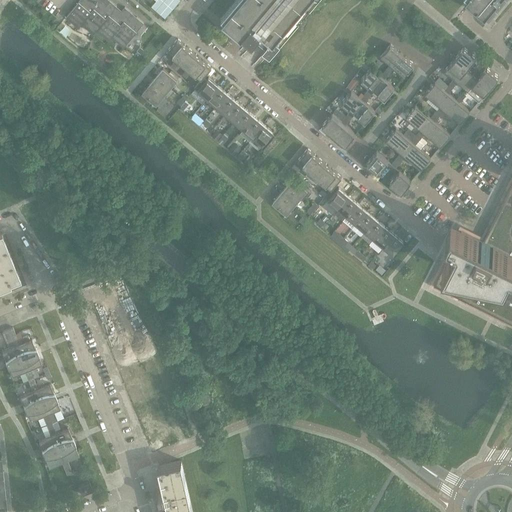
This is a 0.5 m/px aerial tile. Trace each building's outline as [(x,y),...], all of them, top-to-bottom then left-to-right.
[(125,7),(121,12),(116,8),(117,6),(109,0),(80,0),(75,6),(66,17),(79,27),(82,24),(94,34),(97,30),(109,41),(112,36),(124,47),(144,23),(137,17),(136,18),(131,14),(132,13),(125,7)] [(156,0),(153,5),(151,6),(152,6),(165,18),(170,12),(176,4),(180,0),(156,0)] [(236,0),(220,20),(241,38),(243,37),(252,45),(255,42),(265,51),(261,55),(269,62),(280,49),(274,44),(311,0),(236,0)] [(465,0),(485,16),(486,14),(489,16),(502,0),(465,0)] [(177,59),(179,60),(189,48),(178,39),(168,51),(177,59)] [(381,56),(391,64),(392,66),(402,54),(390,44),(381,56)] [(476,57),(464,47),(455,58),(467,69),(476,57)] [(200,58),(189,48),(179,60),(181,62),(188,68),(190,70),(200,58)] [(414,64),(402,54),(392,66),(394,67),(404,76),(414,64)] [(212,67),(200,58),(190,70),(192,71),(201,79),(203,77),(212,67)] [(445,70),(455,79),(457,80),(467,69),(455,58),(445,70)] [(391,64),(381,76),(383,77),(384,79),(394,67),(392,66),(391,64)] [(361,79),(371,87),(373,89),(383,77),(381,76),(371,67),(361,79)] [(487,67),(477,78),(489,88),(499,77),(487,67)] [(163,68),(156,76),(170,88),(177,80),(169,73),(163,68)] [(477,78),(467,69),(457,80),(458,82),(468,90),(477,78)] [(172,70),(169,73),(177,80),(180,77),(172,70)] [(156,76),(150,84),(164,96),(170,88),(156,76)] [(195,89),(191,94),(202,104),(207,99),(218,85),(208,77),(206,80),(203,77),(201,79),(194,88),(195,89)] [(394,87),(384,79),(383,77),(373,89),(375,90),(385,99),(394,87)] [(439,77),(435,82),(445,90),(449,86),(439,77)] [(489,88),(477,78),(468,90),(480,100),(489,88)] [(449,86),(445,90),(449,93),(458,82),(457,80),(455,79),(449,86)] [(351,80),(347,86),(353,90),(357,85),(351,81),(351,80)] [(425,93),(440,106),(443,108),(452,96),(449,93),(445,90),(435,82),(425,93)] [(135,91),(134,92),(135,93),(140,96),(139,97),(145,102),(146,102),(149,98),(142,93),(150,84),(148,83),(146,86),(141,83),(140,84),(135,90),(135,91)] [(149,98),(156,104),(164,96),(150,84),(142,93),(149,98)] [(218,85),(207,99),(216,106),(227,93),(218,85)] [(371,87),(361,99),(363,100),(365,102),(375,90),(373,89),(371,87)] [(342,102),(352,110),(353,112),(363,100),(361,99),(351,90),(342,102)] [(227,93),(216,106),(225,114),(236,101),(227,93)] [(461,94),(456,100),(460,103),(465,97),(461,94)] [(460,103),(456,100),(452,96),(443,108),(445,110),(460,123),(470,111),(460,103)] [(375,110),(365,102),(363,100),(353,112),(355,113),(365,122),(375,110)] [(236,101),(225,114),(235,122),(246,109),(236,101)] [(406,116),(421,129),(423,131),(433,119),(431,118),(415,105),(406,116)] [(440,106),(431,118),(433,119),(435,121),(445,110),(443,108),(440,106)] [(337,108),(332,114),(342,122),(347,116),(337,108)] [(246,109),(235,122),(244,129),(255,116),(246,109)] [(352,110),(342,122),(344,123),(345,125),(355,113),(353,112),(352,110)] [(322,125),(334,135),(344,123),(342,122),(332,113),(322,125)] [(244,129),(240,134),(250,141),(253,137),(264,124),(255,116),(244,129)] [(199,117),(195,122),(200,126),(203,123),(204,121),(199,117)] [(450,134),(435,121),(433,119),(423,131),(425,133),(440,146),(450,134)] [(355,133),(345,125),(344,123),(334,135),(346,145),(355,133)] [(264,124),(253,137),(263,145),(274,132),(264,124)] [(386,140),(401,152),(404,154),(413,143),(411,141),(396,128),(386,140)] [(420,139),(425,133),(423,131),(421,129),(416,135),(420,139)] [(216,132),(212,136),(218,140),(221,136),(216,132)] [(416,135),(411,141),(413,143),(416,144),(420,139),(416,135)] [(431,157),(416,144),(413,143),(404,154),(406,156),(421,169),(431,157)] [(234,144),(229,150),(236,157),(239,153),(242,151),(234,144)] [(298,160),(309,170),(319,158),(308,148),(298,160)] [(379,173),(386,164),(388,161),(376,151),(367,163),(379,173)] [(401,162),(406,156),(404,154),(401,152),(397,158),(401,162)] [(309,170),(306,175),(316,184),(320,179),(330,167),(319,158),(309,170)] [(397,158),(392,164),(394,166),(396,167),(401,162),(397,158)] [(394,166),(392,164),(388,161),(386,164),(391,169),(394,166)] [(399,170),(396,167),(394,166),(391,169),(397,174),(399,170)] [(342,177),(330,167),(320,179),(331,189),(342,177)] [(399,170),(397,174),(390,182),(401,192),(411,180),(399,170)] [(293,178),(286,186),(300,198),(304,201),(311,193),(293,178)] [(511,181),(483,240),(451,224),(445,236),(455,241),(451,251),(450,252),(434,284),(511,323),(511,181)] [(286,186),(279,194),(293,206),(300,198),(286,186)] [(327,200),(337,208),(348,195),(338,187),(327,200)] [(286,214),(293,206),(279,194),(272,202),(286,214)] [(348,195),(337,208),(346,216),(357,203),(348,195)] [(346,216),(343,220),(352,228),(366,211),(357,203),(346,216)] [(366,211),(352,228),(361,236),(365,232),(376,219),(366,211)] [(376,219),(365,232),(374,239),(385,226),(376,219)] [(385,226),(374,239),(383,247),(394,234),(385,226)] [(0,289),(10,285),(9,284),(20,279),(1,233),(0,233),(0,289)] [(394,234),(383,247),(393,255),(404,242),(394,234)] [(352,245),(343,238),(340,241),(349,249),(352,245)] [(13,328),(2,332),(5,338),(9,348),(2,351),(7,363),(22,357),(17,345),(14,346),(12,341),(10,336),(15,334),(13,328)] [(28,335),(18,339),(20,344),(17,345),(22,357),(37,351),(32,339),(30,340),(28,335)] [(42,363),(37,351),(22,357),(27,369),(30,368),(32,373),(34,378),(39,376),(35,366),(42,363)] [(22,357),(7,363),(12,376),(24,371),(27,369),(22,357)] [(50,384),(38,389),(35,390),(40,402),(55,396),(50,384)] [(32,391),(20,396),(25,408),(40,402),(35,390),(32,391)] [(60,408),(55,396),(40,402),(45,414),(48,413),(50,418),(52,423),(57,421),(53,411),(60,408)] [(40,402),(25,408),(30,420),(42,415),(45,414),(40,402)] [(57,421),(52,423),(54,428),(56,433),(53,434),(58,446),(73,440),(68,428),(61,431),(59,426),(57,421)] [(38,440),(43,452),(58,446),(53,434),(50,435),(38,440)] [(73,440),(58,446),(63,459),(66,457),(78,452),(73,440)] [(58,446),(43,452),(48,465),(60,460),(63,459),(58,446)] [(66,457),(63,459),(60,460),(63,467),(69,465),(66,457)] [(193,511),(182,461),(158,466),(158,467),(161,466),(167,492),(159,494),(160,500),(162,500),(165,511),(171,509),(171,511),(193,511)] [(69,465),(63,467),(67,475),(73,474),(69,465)] [(78,486),(79,490),(82,495),(93,491),(89,482),(78,486)]
